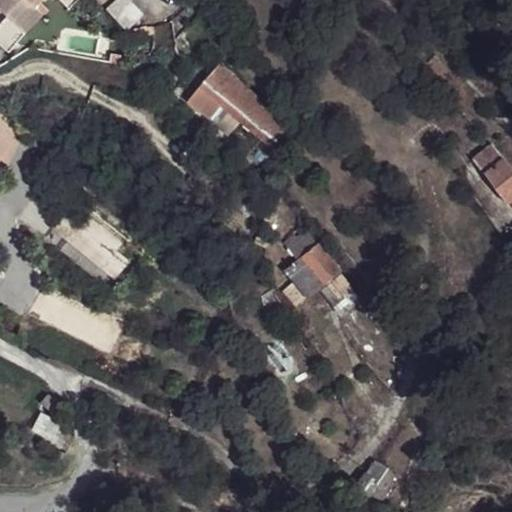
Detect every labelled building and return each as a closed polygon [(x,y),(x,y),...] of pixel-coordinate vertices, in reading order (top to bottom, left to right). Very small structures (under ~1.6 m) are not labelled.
[(0,0),(0,14),(8,22),(27,38),(44,19),(36,13),(47,1),(66,17),(76,6),(69,0),(0,0)] [(152,7),(144,0),(118,0),(115,5),(137,23),(152,7)] [(27,38),(8,22),(0,31),(0,49),(9,58),(27,38)] [(295,124),(226,64),(212,78),(235,98),(283,139),(295,124)] [(235,98),(212,78),(194,100),(216,120),(235,98)] [(511,162),(511,160),(500,145),(482,159),(493,175),(511,162)] [(511,162),(493,175),(511,204),(511,203),(511,162)] [(344,271),(322,243),(306,255),(330,283),(344,271)] [(323,289),(330,283),(306,255),(299,261),(289,268),(313,296),(323,289)] [(344,271),(330,283),(333,285),(344,276),(349,280),(359,272),(352,265),(344,271)] [(55,436),(65,420),(43,409),(33,426),(55,436)] [(384,465),(378,461),(369,473),(375,477),(384,465)] [(396,475),(384,465),(375,477),(373,480),(381,485),(386,489),(396,475)] [(375,477),(369,473),(360,484),(372,495),(373,493),(381,485),(373,480),(375,477)] [(386,489),(381,485),(373,493),(383,500),(390,493),(386,489)]
